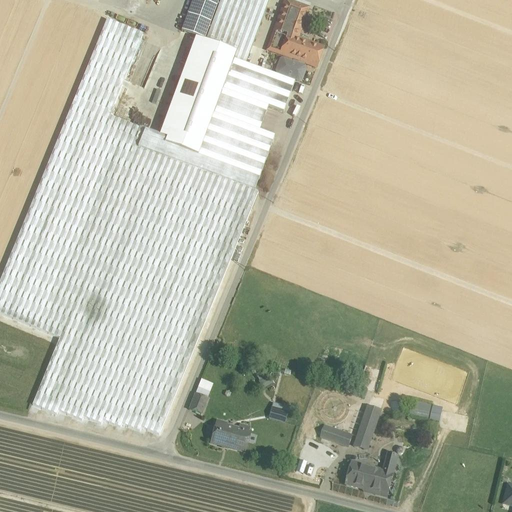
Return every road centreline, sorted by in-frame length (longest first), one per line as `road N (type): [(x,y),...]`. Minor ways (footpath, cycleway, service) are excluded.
road 1 (unclassified): [(352,0),(163,455)]
road 2 (unclassified): [(382,511),(163,455)]
road 3 (unclassified): [(163,455),(0,418)]
